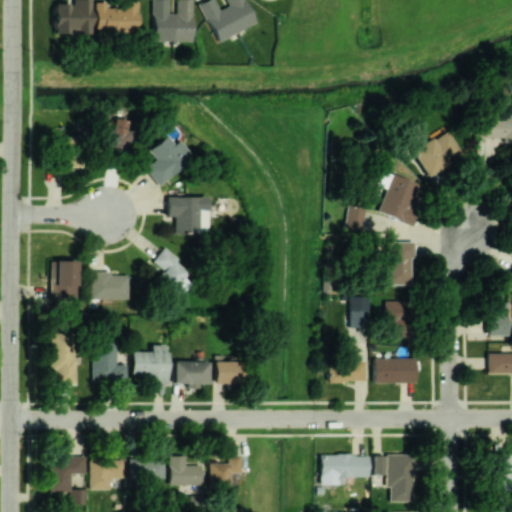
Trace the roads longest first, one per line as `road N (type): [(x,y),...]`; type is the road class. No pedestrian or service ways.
road 1 (tertiary): [(10,511),(13,0)]
road 2 (residential): [(511,418),(0,419)]
road 3 (residential): [(471,229),(450,282),(450,419)]
